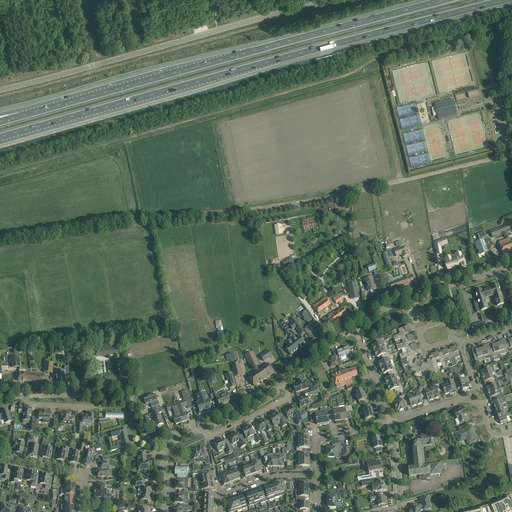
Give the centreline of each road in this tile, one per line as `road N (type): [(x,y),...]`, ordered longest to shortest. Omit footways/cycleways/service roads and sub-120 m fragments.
road 1 (motorway): [(0,137),(505,0)]
road 2 (track): [(502,156),(271,206),(0,237)]
road 3 (motorway): [(446,0),(22,115)]
road 4 (unclassified): [(327,0),(0,90)]
road 5 (residential): [(353,329),(411,296),(511,265)]
road 6 (residential): [(0,458),(76,470),(82,511)]
